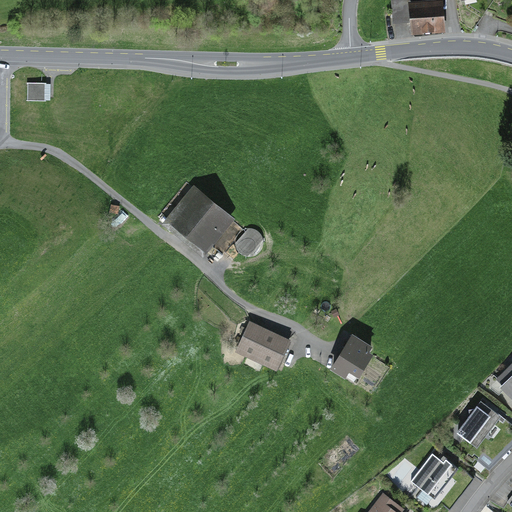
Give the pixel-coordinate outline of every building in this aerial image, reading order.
[(412,5),(414,33),(442,31),(440,3),(412,5)] [(49,82),(30,82),(30,100),(48,100),(48,98),(54,98),(54,84),(49,84),(49,82)] [(201,189),(174,223),(214,254),(241,219),(201,189)] [(256,324),(245,350),(286,368),(297,342),(256,324)] [(354,338),(335,368),(355,381),(371,357),(367,354),(370,349),(354,338)] [(511,367),(497,382),(511,397),(511,367)] [(481,405),(459,434),(476,446),(498,417),(481,405)] [(511,444),(511,427),(498,417),(476,446),(480,449),(476,454),(490,465),(511,444)] [(433,456),(412,482),(427,494),(429,492),(435,497),(457,470),(446,461),(443,464),(433,456)] [(400,511),(402,511),(384,498),(372,511),(400,511)]
